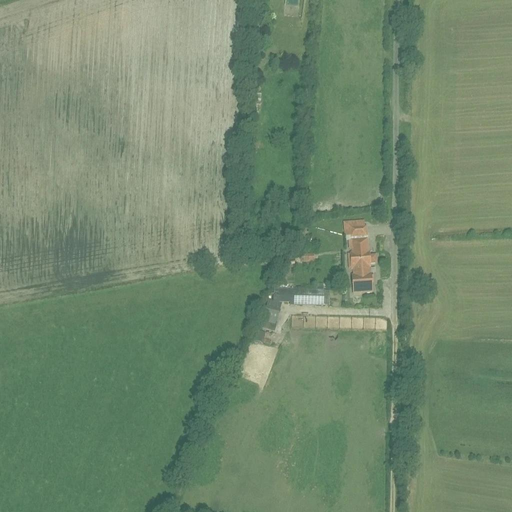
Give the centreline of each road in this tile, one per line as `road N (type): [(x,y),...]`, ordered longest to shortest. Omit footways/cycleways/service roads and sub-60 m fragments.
road 1 (unclassified): [(393,324),(397,0)]
road 2 (track): [(393,324),(391,511)]
